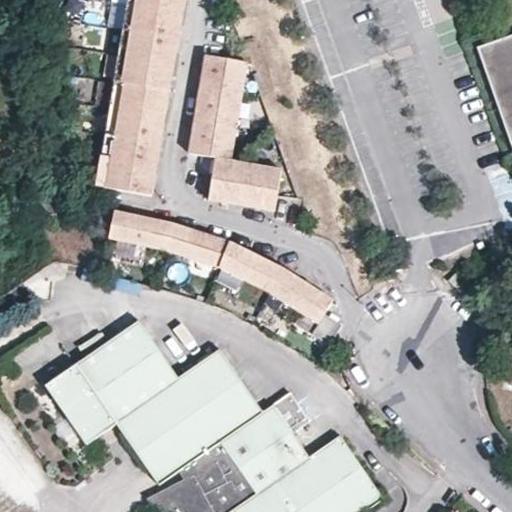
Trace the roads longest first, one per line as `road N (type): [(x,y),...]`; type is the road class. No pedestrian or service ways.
road 1 (unknown): [(435,494),(279,365),(225,331),(126,296),(106,292),(24,337),(0,360)]
road 2 (residential): [(414,364),(361,323),(325,263),(162,203),(198,0)]
road 3 (residential): [(414,364),(468,453),(511,495)]
